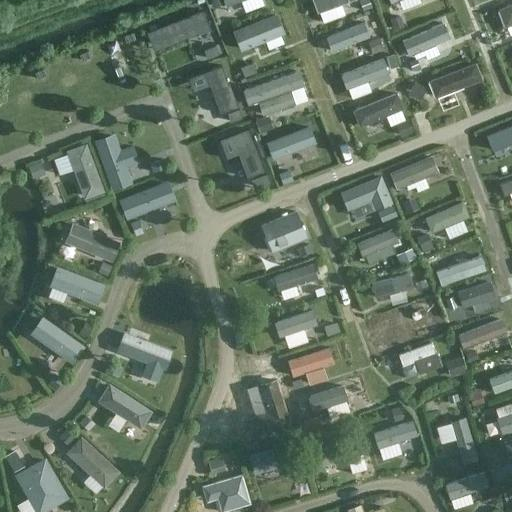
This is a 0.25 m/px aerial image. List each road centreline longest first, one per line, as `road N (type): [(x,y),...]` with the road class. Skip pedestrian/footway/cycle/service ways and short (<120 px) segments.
road 1 (unclassified): [(511,110),(221,228),(209,244),(207,268),(227,382),(170,511)]
road 2 (unknown): [(450,134),(511,282)]
